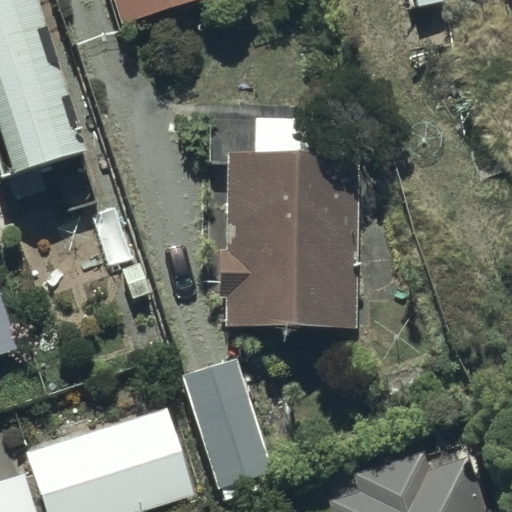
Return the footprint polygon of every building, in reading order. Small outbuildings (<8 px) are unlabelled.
[(94,163),(38,0),(0,0),(0,156),(12,191),(94,163)] [(217,2),(216,0),(114,0),(125,32),(217,2)] [(444,47),(427,0),(394,0),(414,57),(444,47)] [(360,169),(232,168),(232,262),(223,262),(223,312),(229,312),(229,340),(359,341),(360,169)] [(0,294),(0,364),(21,358),(0,294)] [(276,487),(239,374),(186,391),(223,504),(276,487)] [(176,511),(198,505),(170,417),(28,461),(35,482),(0,493),(0,511),(176,511)] [(360,501),(331,509),(332,511),(491,511),(475,461),(429,475),(425,462),(355,483),(360,501)]
